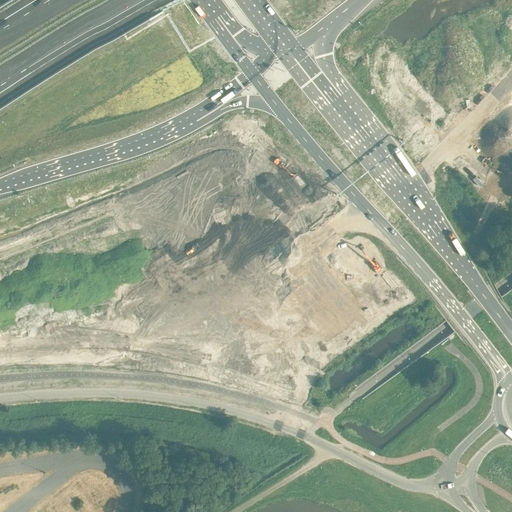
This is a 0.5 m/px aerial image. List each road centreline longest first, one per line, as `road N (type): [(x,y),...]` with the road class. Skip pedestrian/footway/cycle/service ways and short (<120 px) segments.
road 1 (unclassified): [(0,398),(113,393),(206,405),(304,435),(409,486),(446,487)]
road 2 (primary): [(275,104),(490,355)]
road 3 (primary): [(511,333),(323,86)]
road 4 (motorway): [(0,187),(141,143),(212,107)]
road 5 (motorway): [(0,83),(136,0)]
